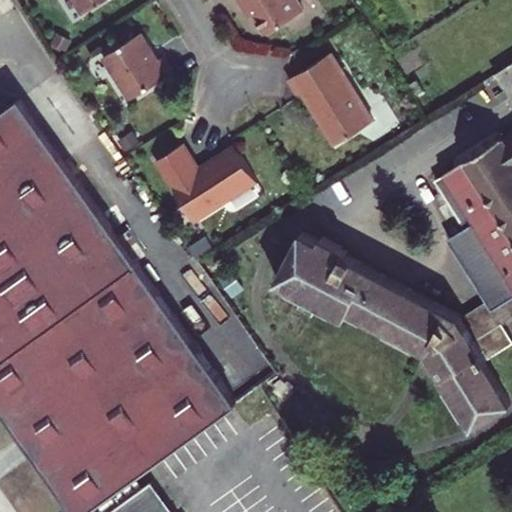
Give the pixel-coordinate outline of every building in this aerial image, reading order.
[(71,0),(81,16),(105,0),(71,0)] [(297,0),(238,0),(243,6),(248,4),(265,32),(303,9),(297,0)] [(141,36),(103,60),(130,102),(171,76),(161,61),(158,63),(141,36)] [(330,53),(289,79),(299,95),(303,92),(335,143),(372,121),(330,53)] [(511,61),(494,73),(508,95),(511,93),(511,61)] [(415,79),(409,83),(416,92),(422,88),(415,79)] [(0,112),(0,401),(79,511),(83,511),(143,469),(236,401),(20,98),(0,112)] [(500,136),(441,174),(442,175),(450,187),(455,195),(471,221),(511,284),(511,133),(503,140),(500,136)] [(181,146),(156,162),(195,221),(257,181),(234,147),(198,171),(181,146)] [(450,187),(442,175),(435,180),(442,192),(450,187)] [(455,195),(450,187),(442,192),(448,200),(455,195)] [(484,313),(478,304),(462,314),(346,254),(347,249),(320,236),(319,239),(301,230),(276,279),(289,286),(291,282),(336,304),(333,309),(346,316),(352,304),(365,311),(364,316),(386,326),(387,323),(416,338),(415,343),(425,348),(443,375),(438,378),(445,387),(449,385),(467,414),(463,416),(471,428),(509,403),(483,361),(511,341),(500,322),(511,314),(511,284),(471,221),(455,195),(448,200),(464,226),(446,238),(485,300),(491,309),(484,313)] [(485,300),(478,304),(484,313),(491,309),(485,300)] [(173,511),(152,481),(109,511),(173,511)]
